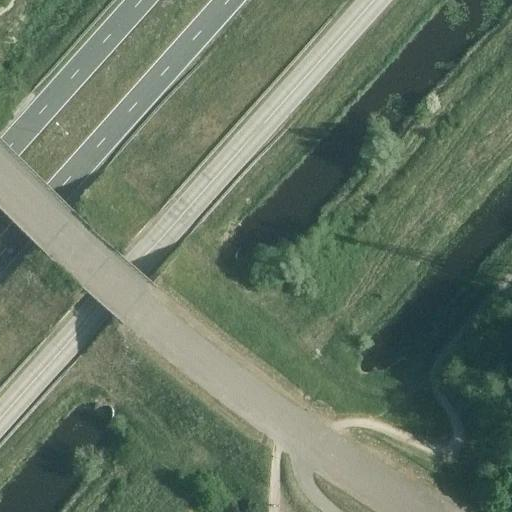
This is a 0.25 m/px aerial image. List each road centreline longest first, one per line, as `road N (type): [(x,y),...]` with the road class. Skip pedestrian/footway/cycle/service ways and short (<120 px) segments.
road 1 (unknown): [(316,441),(355,423),(430,452),(454,448),(459,422),(433,379),(440,357),(511,278)]
road 2 (trunk): [(0,261),(232,0)]
road 3 (trunk): [(131,0),(0,145)]
